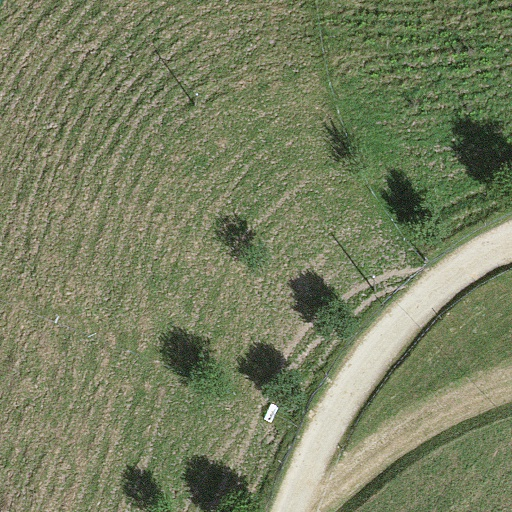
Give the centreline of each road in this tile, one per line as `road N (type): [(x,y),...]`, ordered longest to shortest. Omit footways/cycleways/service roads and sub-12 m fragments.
road 1 (track): [(292,511),(334,413),(375,354),(434,292),(511,240)]
road 2 (track): [(300,511),(382,449),(511,382)]
